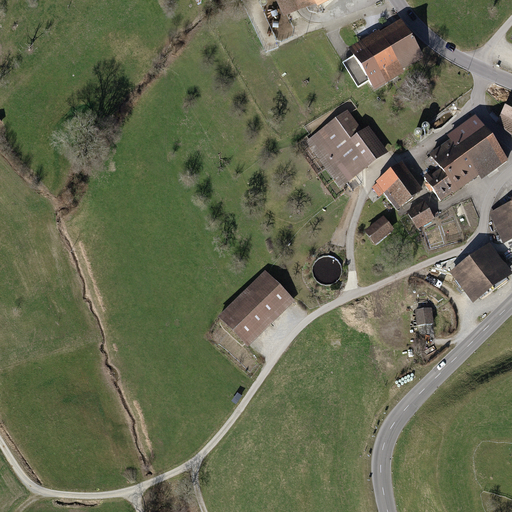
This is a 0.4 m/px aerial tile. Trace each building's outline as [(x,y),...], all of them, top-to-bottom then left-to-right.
[(318,0),(319,1),(319,0),(277,0),(284,13),(312,0),(318,0)] [(362,42),(388,84),(406,73),(404,71),(425,58),(402,21),(382,34),(380,31),(362,42)] [(388,84),(362,42),(350,50),(355,57),(344,64),(359,89),(370,82),(376,92),(388,84)] [(511,99),(498,125),(511,132),(511,99)] [(349,111),(307,142),(341,188),(388,153),(370,128),(364,132),(349,111)] [(458,191),(459,193),(480,177),(483,181),(510,161),(477,116),(449,137),(453,141),(432,157),(443,171),(458,191)] [(376,184),(397,212),(423,192),(402,164),(376,184)] [(458,191),(443,171),(432,179),(430,176),(425,179),(443,202),(458,191)] [(424,203),(406,213),(417,231),(435,221),(424,203)] [(511,205),(491,215),(504,244),(511,240),(511,205)] [(383,217),(364,233),(375,247),(394,231),(383,217)] [(449,274),(473,307),(511,278),(511,275),(490,245),(449,274)] [(295,301),(265,272),(219,318),(249,347),(295,301)] [(432,309),(415,311),(417,327),(434,325),(432,309)]
